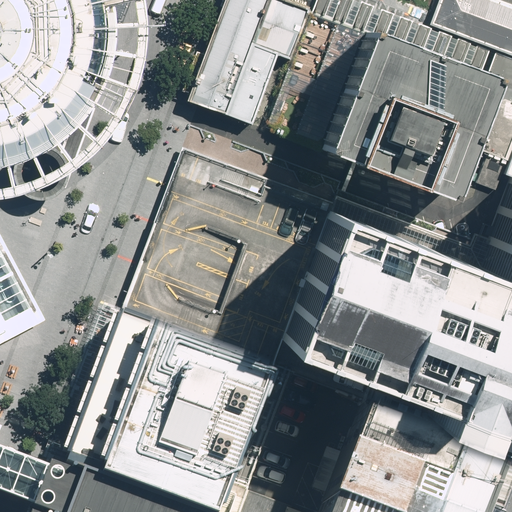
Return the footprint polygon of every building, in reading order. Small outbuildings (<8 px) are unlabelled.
[(0,0),(0,160),(11,158),(25,153),(39,147),(52,139),(63,130),(74,119),(84,107),(92,95),(99,81),(104,67),(107,53),(109,38),(109,23),(107,8),(105,0),(0,0)] [(126,0),(107,0),(103,15),(119,21),(126,0)] [(227,114),(269,0),(224,0),(187,99),(227,114)] [(269,0),(227,114),(264,128),(308,9),(284,0),(269,0)] [(511,9),(486,0),(438,0),(430,23),(445,28),(462,34),(493,46),(511,53),(511,9)] [(319,148),(363,29),(308,9),(264,128),(319,148)] [(319,148),(442,193),(461,140),(485,74),(363,29),(319,148)] [(461,140),(509,158),(511,150),(511,83),(485,74),(461,140)] [(37,196),(46,195),(53,192),(60,186),(64,179),(65,171),(64,162),(61,154),(82,95),(53,85),(29,144),(21,149),(15,156),(12,165),(12,174),(15,183),(21,190),(29,195),(37,196)] [(511,150),(509,158),(503,174),(508,176),(489,228),(480,252),(475,265),(328,210),(331,202),(183,148),(169,184),(132,285),(123,311),(270,365),(289,372),(361,397),(451,429),(495,446),(511,452),(511,150)] [(0,345),(45,320),(0,235),(0,345)] [(48,470),(63,475),(123,311),(100,303),(41,463),(48,470)] [(123,311),(63,475),(163,511),(238,511),(289,372),(270,365),(123,311)] [(451,429),(361,397),(353,419),(319,511),(470,511),(475,500),(488,467),(495,446),(451,429)] [(500,511),(511,481),(511,452),(495,446),(488,467),(475,500),(470,511),(500,511)] [(4,451),(0,449),(0,491),(35,504),(48,470),(41,463),(4,451)] [(163,511),(63,475),(48,470),(35,504),(32,511),(163,511)]
